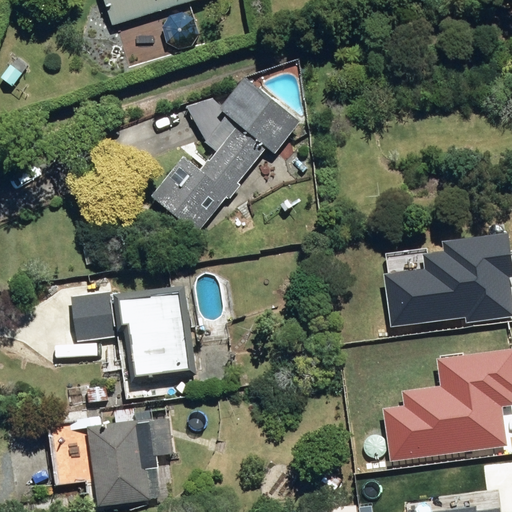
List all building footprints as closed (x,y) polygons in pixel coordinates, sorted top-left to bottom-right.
[(99,0),(108,27),(196,0),(99,0)] [(165,47),(179,50),(191,43),(195,29),(188,17),(174,13),(162,21),(158,34),(165,47)] [(0,74),(0,82),(10,89),(19,76),(5,67),(0,74)] [(148,198),(197,236),(225,199),(228,202),(239,187),(237,185),(264,150),(273,156),(297,124),(239,80),(219,108),(193,88),(178,109),(204,140),(201,144),(212,153),(198,172),(179,157),(148,198)] [(120,235),(123,252),(135,250),(132,232),(120,235)] [(120,327),(128,388),(190,378),(178,288),(77,303),(82,332),(120,327)] [(302,360),(304,371),(324,367),(320,347),(288,353),(289,362),(302,360)] [(83,388),(85,405),(110,401),(107,384),(83,388)] [(83,431),(94,509),(148,501),(144,472),(156,470),(149,420),(135,422),(133,410),(114,413),(115,425),(97,428),(95,418),(72,421),(73,432),(83,431)] [(0,429),(0,442),(10,441),(8,429),(0,429)] [(314,490),(326,500),(340,483),(327,473),(314,490)] [(503,511),(502,506),(481,509),(480,503),(424,511),(503,511)]
